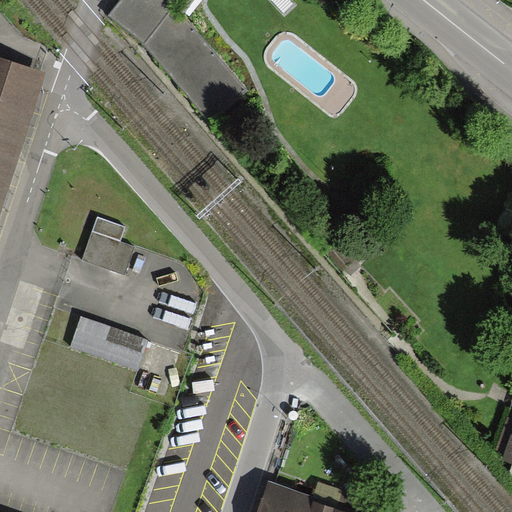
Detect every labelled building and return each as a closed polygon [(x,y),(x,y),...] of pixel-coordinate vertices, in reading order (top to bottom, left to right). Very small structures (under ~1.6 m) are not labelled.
[(205,124),(242,93),(163,0),(120,0),(109,10),(205,124)] [(83,261),(122,275),(131,248),(119,244),(124,230),(98,221),(83,261)] [(133,372),(144,340),(80,318),(69,351),(133,372)] [(511,460),(511,423),(510,422),(498,456),(511,460)] [(336,511),(264,487),(255,511),(336,511)]
